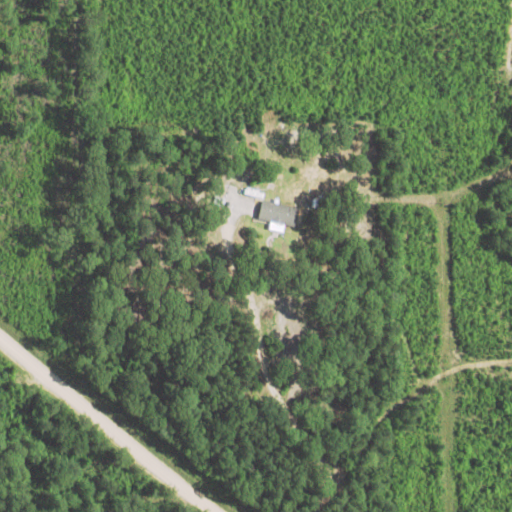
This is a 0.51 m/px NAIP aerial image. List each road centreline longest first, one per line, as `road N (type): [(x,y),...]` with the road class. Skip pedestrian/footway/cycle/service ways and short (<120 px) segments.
road 1 (residential): [(316,511),(330,494),(325,455),(275,377),(247,269),(236,181)]
road 2 (residential): [(0,338),(216,511)]
road 3 (track): [(330,494),(380,421),(413,394),(461,366),(511,361)]
